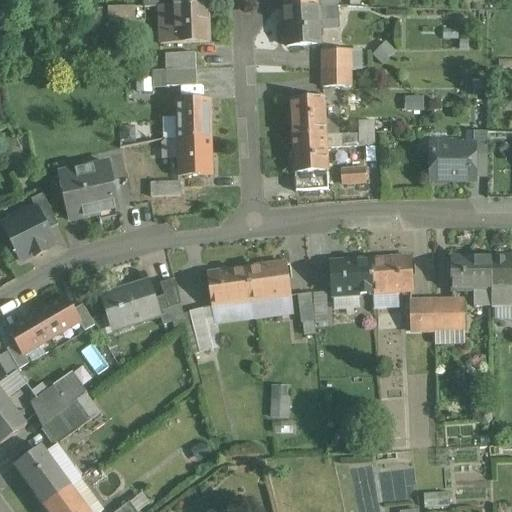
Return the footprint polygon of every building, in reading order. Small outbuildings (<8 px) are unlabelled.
[(284,0),(285,10),(318,9),(337,8),(336,0),(284,0)] [(174,7),(159,7),(160,45),(209,43),(208,6),(207,6),(174,7)] [(132,8),(110,9),(111,21),(132,21),(132,8)] [(318,9),(285,10),(287,48),(320,46),(318,9)] [(363,51),(320,52),(321,88),(351,88),(351,73),(363,73),(363,51)] [(195,54),(165,55),(165,72),(196,71),(195,54)] [(195,72),(165,73),(166,88),(195,87),(195,72)] [(323,99),(290,101),(292,138),(337,135),(336,122),(325,123),(323,99)] [(209,101),(178,102),(178,140),(210,139),(209,101)] [(487,133),(473,133),(473,148),(474,148),(474,157),(487,157),(487,133)] [(337,135),(292,138),(294,175),(295,175),(327,173),(326,149),(338,148),(337,135)] [(178,140),(177,140),(178,177),(211,177),(210,139),(178,140)] [(473,148),(459,148),(455,144),(448,144),(444,148),(431,148),(431,180),(432,180),(435,183),(446,183),(450,180),(474,180),(474,157),(474,148),(473,148)] [(109,164),(58,175),(68,221),(119,210),(109,164)] [(342,186),(367,185),(366,167),(341,168),(342,186)] [(327,173),(295,175),(296,193),(328,191),(327,173)] [(178,184),(151,184),(152,198),(179,197),(178,184)] [(0,223),(22,267),(58,249),(34,201),(0,217),(0,223)] [(511,257),(491,258),(491,308),(511,307),(511,257)] [(411,258),(370,261),(372,293),(373,296),(413,294),(411,258)] [(491,258),(451,258),(450,292),(473,292),(473,308),(491,308),(491,258)] [(370,261),(330,263),(332,296),(372,293),(370,261)] [(285,263),(246,269),(251,302),(290,297),(285,263)] [(246,269),(206,274),(211,308),(251,302),(246,269)] [(174,281),(160,285),(164,296),(168,310),(180,306),(174,281)] [(149,283),(101,298),(106,315),(111,314),(117,331),(160,317),(154,299),(149,283)] [(301,324),(329,322),(327,293),(299,295),(301,324)] [(180,306),(168,310),(164,296),(154,299),(160,317),(163,327),(172,324),(174,329),(184,322),(182,315),(183,315),(180,306)] [(79,323),(65,300),(38,316),(51,339),(79,323)] [(464,301),(433,302),(434,332),(447,332),(447,342),(463,341),(463,332),(465,332),(464,301)] [(433,302),(409,302),(409,333),(434,332),(433,302)] [(38,316),(10,332),(23,355),(51,339),(38,316)] [(85,396),(70,375),(53,387),(68,408),(85,396)] [(271,417),(291,418),(291,386),(272,386),(271,417)] [(53,387),(32,402),(48,424),(69,408),(68,408),(53,387)] [(26,429),(0,394),(0,446),(1,448),(26,429)] [(98,414),(85,396),(68,408),(69,408),(82,426),(98,414)] [(48,424),(42,428),(54,445),(82,426),(69,408),(48,424)] [(41,450),(17,468),(46,507),(70,489),(41,450)] [(87,511),(70,489),(46,507),(49,511),(87,511)]
